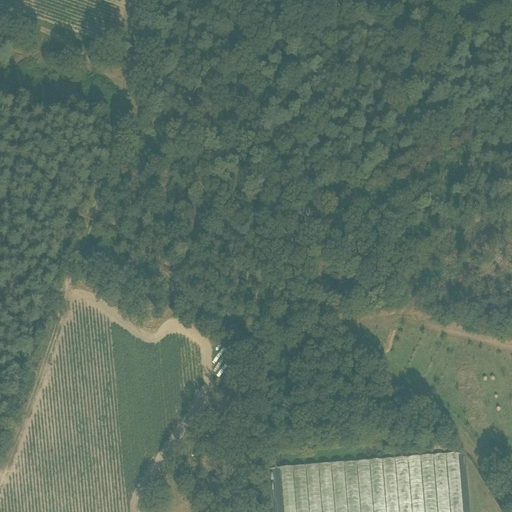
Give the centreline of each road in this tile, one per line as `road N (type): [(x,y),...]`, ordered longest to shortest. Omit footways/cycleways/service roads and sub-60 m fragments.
road 1 (track): [(505,511),(468,453),(237,240),(123,91)]
road 2 (track): [(0,484),(123,91)]
road 3 (track): [(123,91),(58,36),(0,15)]
